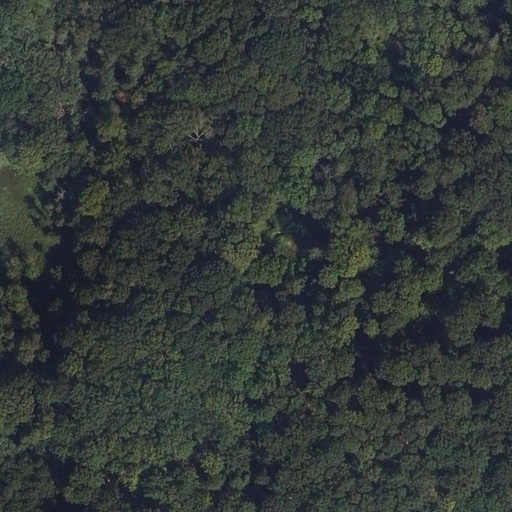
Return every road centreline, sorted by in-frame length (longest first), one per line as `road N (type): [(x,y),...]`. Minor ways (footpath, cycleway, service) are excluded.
road 1 (track): [(49,511),(511,226)]
road 2 (track): [(55,0),(122,511)]
